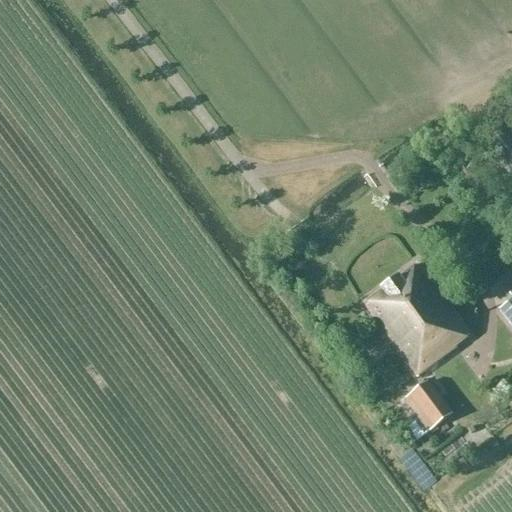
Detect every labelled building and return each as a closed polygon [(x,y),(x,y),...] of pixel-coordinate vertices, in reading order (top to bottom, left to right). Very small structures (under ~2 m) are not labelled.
[(511,181),(511,123),(483,145),(511,181)] [(497,230),(488,236),(499,252),(508,246),(497,230)] [(418,379),(469,338),(418,266),(363,306),(418,379)] [(511,330),(511,269),(499,280),(511,295),(511,302),(498,313),(511,330)] [(427,383),(405,400),(429,432),(452,415),(427,383)]
